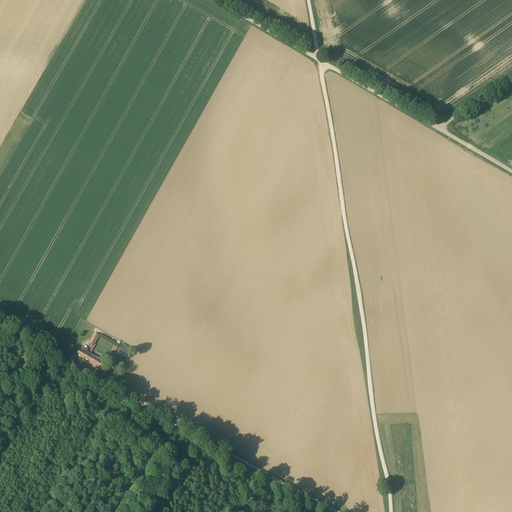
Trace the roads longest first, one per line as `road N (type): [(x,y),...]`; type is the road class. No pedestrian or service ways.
road 1 (track): [(309,0),(391,511)]
road 2 (track): [(333,511),(55,352)]
road 3 (unclassified): [(439,128),(215,0)]
